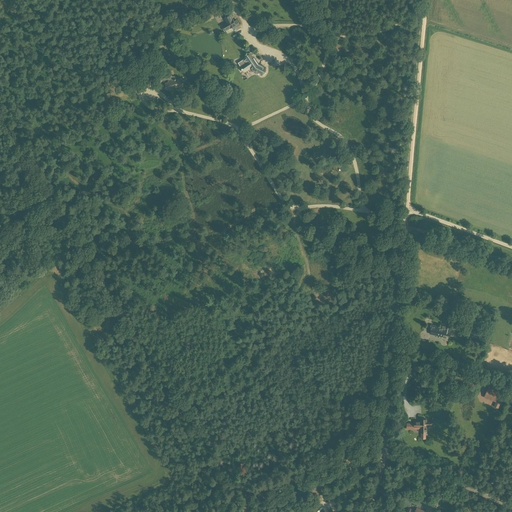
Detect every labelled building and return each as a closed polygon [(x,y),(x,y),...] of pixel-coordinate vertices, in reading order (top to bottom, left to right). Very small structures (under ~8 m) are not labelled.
[(227,22),(222,25),(225,30),(227,29),(228,30),(232,28),(233,29),(240,25),(238,20),(234,21),(231,15),(225,18),(227,22)] [(242,60),(238,62),(244,72),(247,70),(248,72),(250,70),(252,72),(256,69),(255,67),(259,64),(254,56),(249,59),(248,57),(242,61),(242,60)] [(183,77),(172,81),(175,88),(185,84),(183,77)] [(431,324),(430,328),(431,328),(430,334),(442,336),(443,334),(450,335),(452,326),(458,327),(459,323),(453,322),(453,320),(445,319),(444,327),(431,324)] [(472,331),(470,339),(480,341),(482,333),(472,331)] [(500,402),(503,395),(500,394),(501,392),(488,387),(485,396),(491,399),(492,397),(498,399),(497,401),(500,402)] [(407,423),(407,429),(421,429),(421,432),(421,436),(425,437),(425,432),(426,432),(426,425),(430,425),(430,421),(426,421),(426,419),(425,419),(425,418),(422,418),(422,419),(421,419),(421,421),(418,421),(418,423),(414,423),(407,423)]
